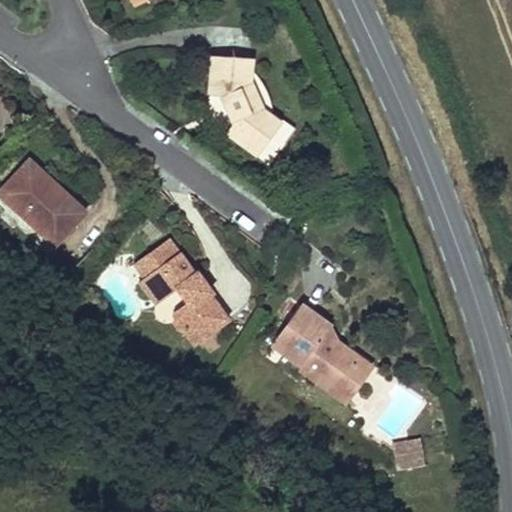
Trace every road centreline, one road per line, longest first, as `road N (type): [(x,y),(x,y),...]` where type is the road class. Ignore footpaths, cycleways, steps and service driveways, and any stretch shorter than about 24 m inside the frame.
road 1 (tertiary): [(352,0),(456,241),(511,440)]
road 2 (residential): [(64,65),(118,119),(263,225)]
